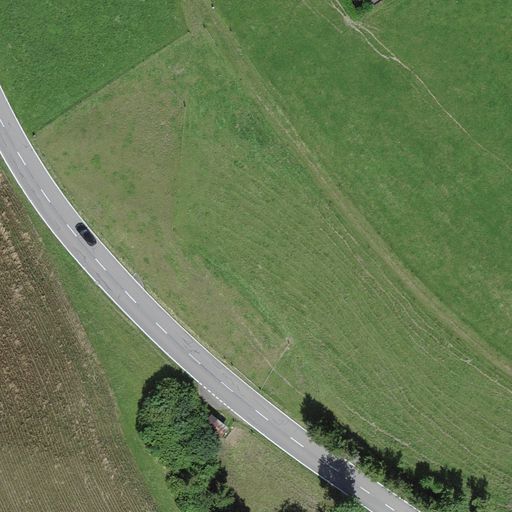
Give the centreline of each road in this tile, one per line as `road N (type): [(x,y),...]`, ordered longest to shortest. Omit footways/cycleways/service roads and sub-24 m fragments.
road 1 (secondary): [(0,119),(73,232),(161,328),(260,414),(396,511)]
road 2 (track): [(205,0),(247,75),(370,236),(511,365)]
